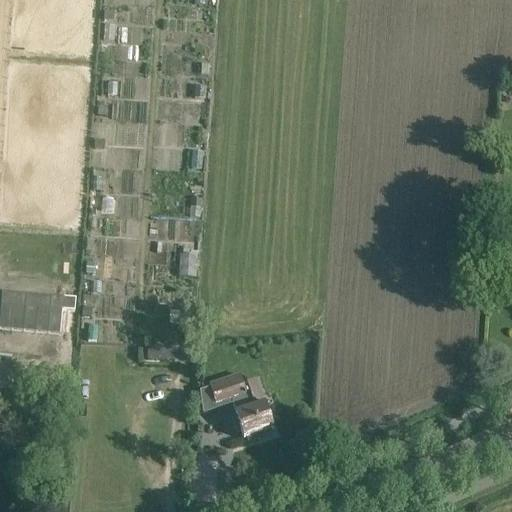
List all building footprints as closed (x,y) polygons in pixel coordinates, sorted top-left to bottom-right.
[(104,14),(103,22),(112,23),(113,14),(104,14)] [(195,88),(194,100),(204,100),(204,88),(195,88)] [(189,200),(188,208),(201,209),(202,201),(189,200)] [(82,310),(82,319),(90,319),(91,311),(82,310)] [(147,349),(147,362),(176,363),(176,349),(147,349)] [(241,378),(210,389),(214,404),(230,399),(232,406),(236,416),(235,416),(235,417),(232,418),(236,433),(240,431),(243,441),(258,436),(259,439),(261,439),(269,436),(268,433),(273,431),(266,412),(264,407),(264,406),(265,406),(256,381),(244,385),(241,378)]
